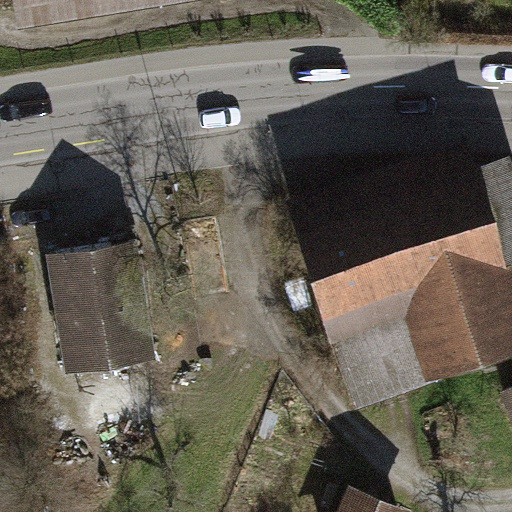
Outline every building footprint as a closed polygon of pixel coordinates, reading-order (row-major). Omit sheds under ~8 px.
[(13,0),(17,19),(134,0),(13,0)] [(466,134),(286,197),(329,321),(356,405),(442,376),(438,366),(511,340),(511,152),(510,145),(474,155),(466,134)] [(48,241),(65,363),(155,350),(138,228),(48,241)] [(91,377),(95,424),(142,421),(139,374),(91,377)] [(511,379),(501,383),(511,415),(511,379)] [(412,511),(416,503),(345,475),(330,511),(412,511)]
